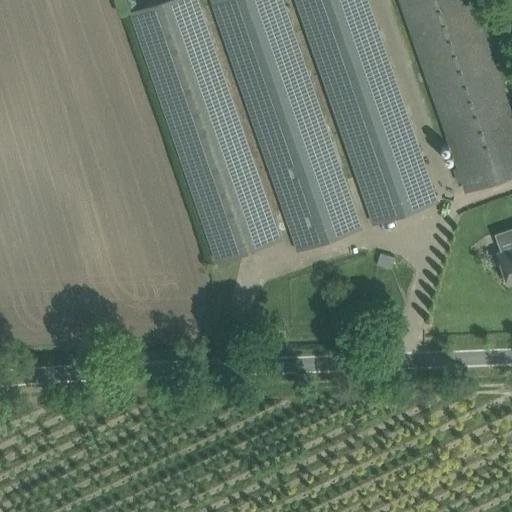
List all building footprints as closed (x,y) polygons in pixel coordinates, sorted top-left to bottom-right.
[(279,239),(273,220),(197,0),(166,0),(131,12),(217,261),(279,239)] [(360,227),(354,209),(282,0),(212,0),(213,0),(298,249),(360,227)] [(436,201),(430,182),(366,0),(296,0),(374,223),(436,201)] [(399,0),(458,166),(453,168),(455,174),(458,181),(463,179),(467,190),(511,174),(511,118),(471,0),(399,0)] [(511,246),(496,252),(508,284),(511,282),(511,246)] [(391,269),(394,256),(381,253),(377,265),(391,269)]
